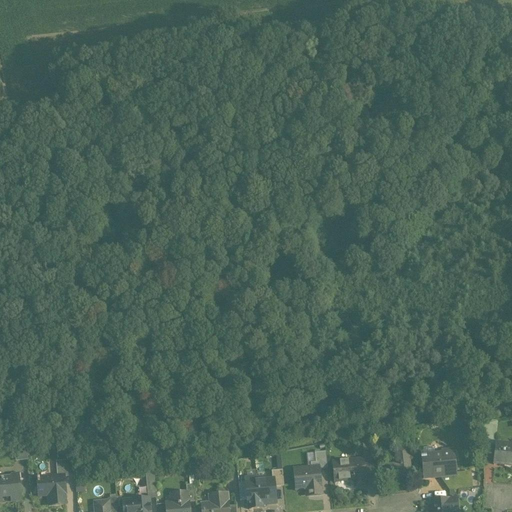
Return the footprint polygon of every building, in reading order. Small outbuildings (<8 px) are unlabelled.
[(498,422),(483,424),(483,447),(495,449),(495,446),(498,422)] [(511,448),(495,446),(495,449),(493,467),(511,468),(511,448)] [(408,449),(394,451),(395,451),(396,468),(386,469),(387,479),(387,480),(411,477),(408,449)] [(370,452),(363,453),(364,468),(371,467),(370,452)] [(453,453),(421,456),(422,460),(420,461),(420,462),(422,462),(424,480),(445,478),(446,480),(451,480),(455,479),(455,475),(453,453)] [(325,454),(314,455),(315,464),(310,465),(310,470),(318,470),(318,471),(327,471),(325,454)] [(362,461),(332,464),(334,484),(354,482),(355,491),(365,490),(362,461)] [(71,462),(55,463),(57,478),(63,478),(63,479),(74,478),(71,462)] [(310,470),(294,472),(296,492),(296,490),(309,489),(310,495),(308,496),(308,497),(321,496),(318,471),(318,470),(310,470)] [(282,472),(271,473),(272,482),(272,484),(273,484),(274,489),(283,488),(282,472)] [(153,474),(145,475),(148,500),(149,500),(156,500),(153,474)] [(470,474),(455,475),(455,479),(451,480),(446,480),(440,481),(448,493),(471,491),(470,474)] [(11,479),(0,479),(0,497),(11,497),(11,502),(21,502),(19,478),(11,479)] [(57,478),(37,480),(37,484),(38,484),(39,498),(48,497),(49,506),(66,505),(63,479),(63,478),(57,478)] [(272,482),(246,484),(248,505),(275,503),(274,489),(273,484),(272,484),(272,482)] [(194,486),(186,487),(186,494),(188,494),(189,504),(195,504),(194,486)] [(186,494),(174,495),(175,505),(166,506),(166,511),(189,511),(189,504),(188,494),(186,494)] [(215,504),(201,506),(201,511),(228,511),(228,508),(227,495),(214,496),(215,504)] [(117,511),(116,499),(107,500),(107,503),(108,503),(108,511),(117,511)] [(148,500),(123,503),(123,511),(149,511),(149,500),(148,500)] [(448,501),(431,502),(431,511),(457,511),(456,501),(448,502),(448,501)] [(97,511),(108,511),(108,503),(107,503),(97,504),(97,511)]
